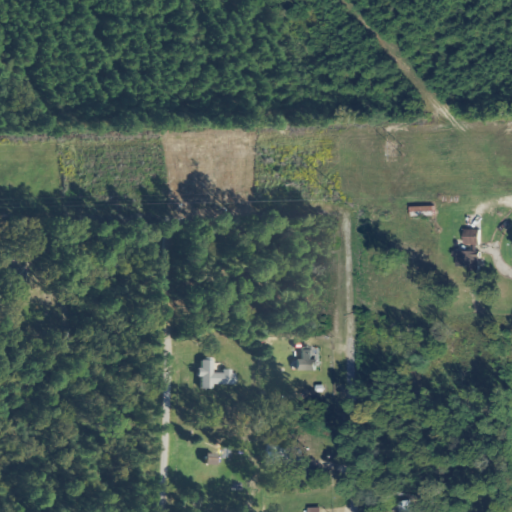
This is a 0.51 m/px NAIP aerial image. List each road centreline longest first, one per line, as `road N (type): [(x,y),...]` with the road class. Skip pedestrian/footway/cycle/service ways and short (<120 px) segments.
road 1 (residential): [(159,511),(178,253)]
road 2 (residential): [(349,511),(352,253)]
